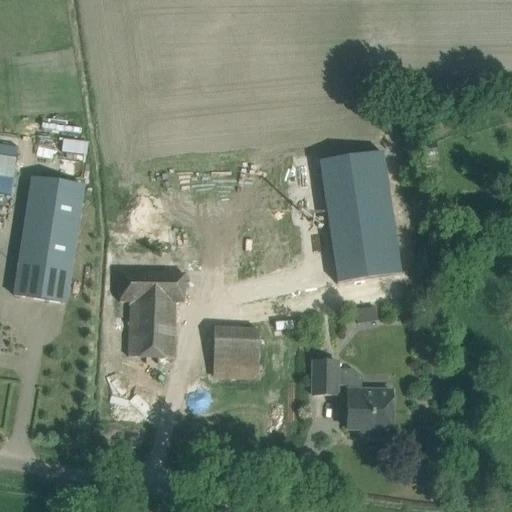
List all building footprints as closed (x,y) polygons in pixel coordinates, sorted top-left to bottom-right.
[(355,0),(334,0),(297,5),(337,288),(387,281),(355,51),(338,53),(335,34),(360,31),(355,0)] [(279,21),(208,30),(243,303),(313,294),(279,21)] [(85,117),(58,118),(60,169),(94,168),(93,148),(86,149),(85,117)] [(31,180),(14,297),(65,305),(83,188),(31,180)] [(172,360),(175,304),(184,304),(184,276),(121,274),(120,303),(130,303),(128,358),(172,360)] [(257,379),(258,359),(260,333),(215,329),(213,377),(257,379)] [(313,364),(313,377),(312,397),(336,398),(336,387),(347,387),(346,431),(360,431),(360,433),(365,433),(364,438),(391,439),(391,419),(392,392),(360,391),(361,378),(355,372),(337,372),(338,365),(313,364)]
